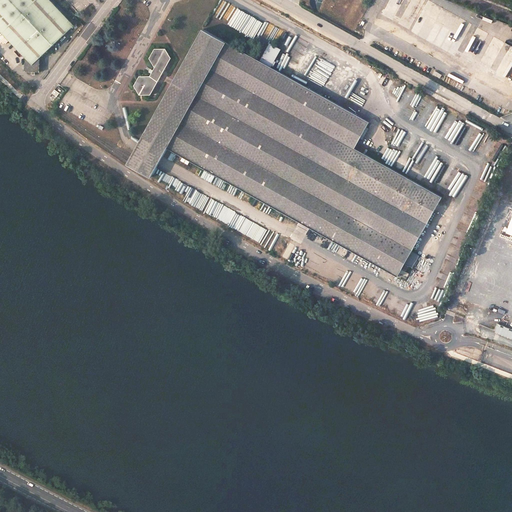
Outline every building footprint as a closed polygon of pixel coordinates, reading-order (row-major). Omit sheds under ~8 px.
[(75,25),(50,0),(0,0),(0,31),(26,58),(26,72),(31,72),(31,76),(36,75),(36,72),(41,73),(42,57),(75,25)] [(275,43),(283,29),(246,9),(242,16),(245,18),(240,27),(268,42),(269,39),(275,43)] [(169,147),(398,274),(441,197),(354,149),(368,123),(203,32),(179,75),(172,71),(160,94),(167,98),(140,146),(163,159),(169,147)] [(141,96),(151,97),(171,62),(166,53),(155,53),(150,62),(156,71),(151,79),(141,79),(137,88),(141,96)] [(511,338),(511,328),(498,323),(494,332),(511,338)]
